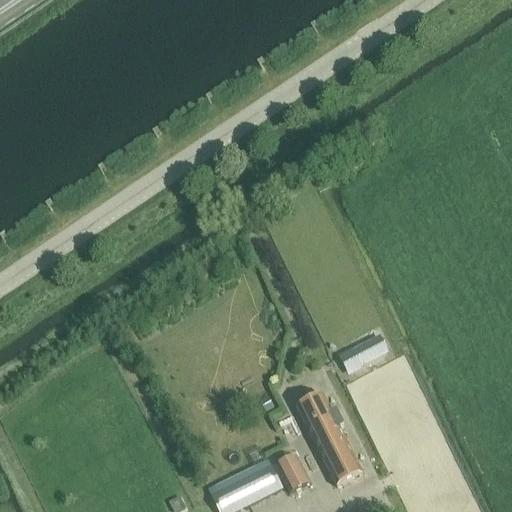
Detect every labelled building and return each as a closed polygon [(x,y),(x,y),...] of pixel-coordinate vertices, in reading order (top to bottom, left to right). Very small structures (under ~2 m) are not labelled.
[(362,373),(360,369),(386,356),(379,342),(353,355),(351,350),(338,356),(349,379),(362,373)] [(337,491),(363,478),(340,433),(344,431),(336,416),(333,418),(323,398),(297,411),(337,491)] [(290,496),(310,486),(296,460),(276,470),(290,496)] [(243,511),(282,493),(271,471),(213,499),(219,511),(243,511)] [(169,504),(169,505),(172,511),(183,511),(186,511),(179,499),(169,504)]
